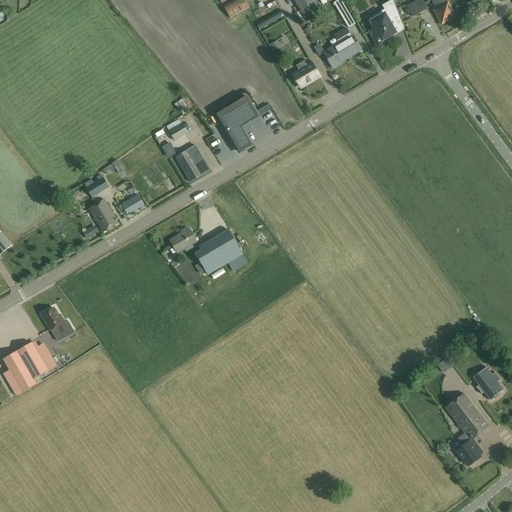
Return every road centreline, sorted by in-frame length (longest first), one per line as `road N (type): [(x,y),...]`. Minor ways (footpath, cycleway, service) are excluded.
road 1 (tertiary): [(0,306),(431,53)]
road 2 (unclassified): [(511,162),(431,53)]
